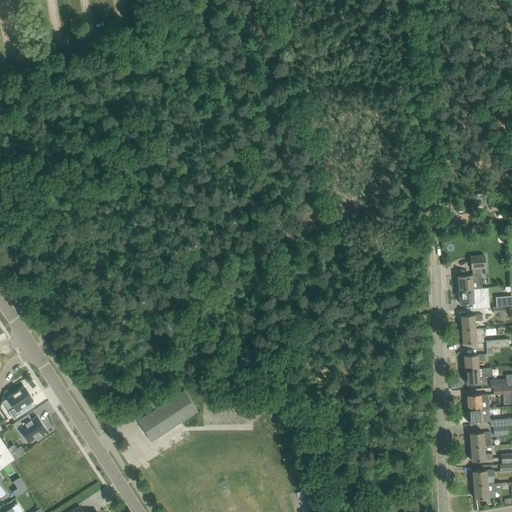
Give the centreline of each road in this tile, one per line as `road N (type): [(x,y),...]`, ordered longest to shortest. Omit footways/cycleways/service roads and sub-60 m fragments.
road 1 (residential): [(444,511),(436,270)]
road 2 (tertiary): [(139,511),(32,349)]
